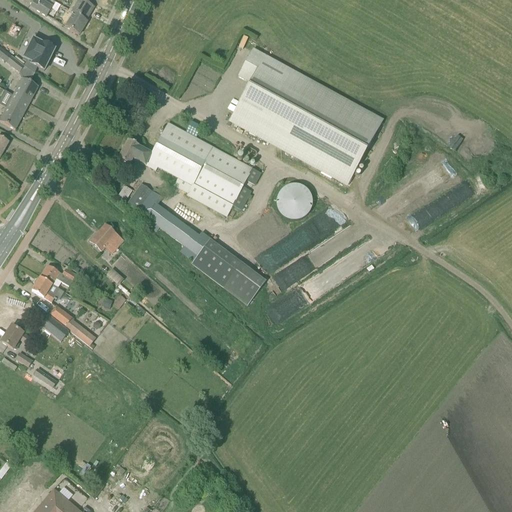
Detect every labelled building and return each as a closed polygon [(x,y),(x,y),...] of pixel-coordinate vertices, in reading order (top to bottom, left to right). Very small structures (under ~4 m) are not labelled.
[(34,0),(30,7),(46,18),(52,8),(41,1),(41,0),(34,0)] [(77,0),(70,13),(72,13),(63,28),(78,36),(87,22),(85,21),(93,8),(79,0),(77,0)] [(32,40),(22,61),(26,63),(23,67),(24,68),(34,75),(37,69),(44,72),(43,72),(47,64),(48,64),(50,59),(51,57),(54,51),(42,44),(41,45),(32,40)] [(347,186),(382,123),(251,52),(238,78),(250,84),(230,122),(347,186)] [(6,65),(18,75),(24,68),(23,67),(11,58),(6,65)] [(4,92),(0,99),(0,105),(5,109),(0,118),(0,123),(6,126),(15,131),(29,105),(38,88),(29,83),(21,79),(12,96),(4,92)] [(128,141),(118,160),(129,167),(132,160),(142,165),(155,172),(157,169),(163,159),(196,177),(191,188),(231,207),(241,212),(247,200),(249,201),(251,197),(249,196),(250,193),(242,188),(245,182),(254,186),(260,175),(251,170),(176,130),(167,125),(159,141),(151,155),(139,148),(130,143),(128,141)] [(0,138),(0,157),(8,143),(0,138)] [(275,203),(275,206),(276,209),(277,212),(279,215),(281,217),(283,219),(286,221),(289,222),(293,222),(298,222),(301,221),(304,219),(306,217),(308,215),(310,212),(311,209),(312,204),(311,201),(311,198),(308,194),(306,191),(304,189),(301,188),(300,187),(297,186),(292,186),(289,187),(286,188),(282,190),(280,193),(278,195),(276,200),(275,203)] [(137,190),(126,206),(136,213),(147,198),(137,190)] [(148,198),(144,204),(154,211),(157,207),(161,200),(152,193),(148,198)] [(90,244),(100,253),(115,236),(105,226),(90,244)] [(193,263),(191,265),(247,307),(265,283),(209,241),(193,263)] [(47,267),(40,279),(52,287),(56,281),(68,289),(75,277),(74,276),(66,271),(62,276),(47,267)] [(35,286),(31,292),(40,298),(51,305),(51,304),(54,299),(59,291),(52,287),(40,279),(39,280),(38,280),(36,280),(34,284),(34,285),(35,286)] [(112,307),(118,311),(125,301),(119,297),(112,307)] [(103,300),(101,308),(109,310),(111,302),(103,300)] [(64,328),(64,329),(88,349),(95,340),(71,321),(72,320),(55,307),(48,316),(64,328)] [(48,317),(40,328),(60,344),(68,334),(48,317)] [(11,328),(1,343),(13,351),(19,343),(25,347),(30,340),(11,328)] [(14,361),(27,370),(32,363),(18,355),(14,361)] [(40,382),(52,390),(56,384),(44,376),(40,382)] [(0,471),(0,480),(10,467),(6,464),(0,471)] [(1,511),(2,511),(24,511),(44,489),(30,477),(1,511)] [(78,511),(53,491),(35,511),(78,511)] [(104,508),(109,511),(130,511),(132,511),(111,497),(104,508)]
